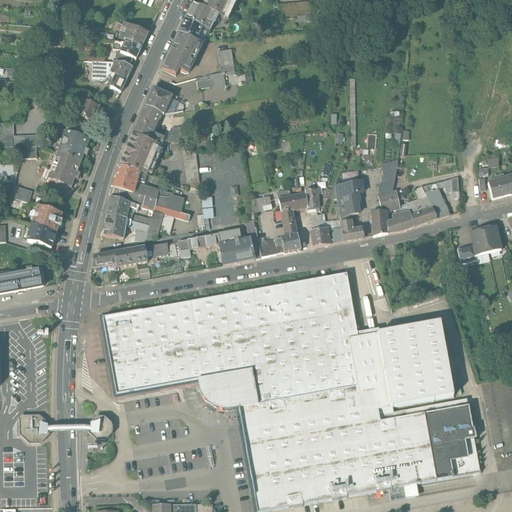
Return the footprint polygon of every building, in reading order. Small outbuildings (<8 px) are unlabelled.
[(205,0),(201,9),(218,16),(224,19),(232,0),(205,0)] [(317,12),(318,18),(329,16),(328,0),(311,0),(277,2),(278,15),(317,12)] [(193,4),(185,20),(202,28),(210,32),(213,25),(211,24),(214,18),(217,19),(218,16),(201,9),(193,4)] [(185,20),(179,34),(195,42),(202,28),(185,20)] [(126,34),(130,26),(124,23),(122,26),(114,23),(113,24),(115,25),(114,28),(126,34)] [(124,40),(126,41),(142,48),(148,35),(130,26),(126,34),(124,40)] [(178,70),(185,73),(188,73),(202,45),(199,44),(198,46),(179,37),(163,70),(175,76),(178,70)] [(122,50),(126,42),(99,40),(99,48),(122,50)] [(142,48),(126,41),(126,42),(122,50),(121,54),(136,61),(142,48)] [(218,51),(221,73),(234,72),(231,49),(218,51)] [(119,56),(117,60),(127,64),(128,60),(119,56)] [(103,80),(110,75),(115,77),(126,82),(132,69),(121,64),(93,62),(92,80),(103,80)] [(126,82),(115,77),(110,89),(120,94),(126,82)] [(196,81),(197,89),(211,87),(210,79),(196,81)] [(145,107),(160,114),(164,115),(172,97),(170,97),(171,94),(161,90),(160,92),(153,89),(145,107)] [(25,96),(26,108),(43,108),(43,96),(25,96)] [(82,101),(74,122),(83,126),(85,121),(92,124),(96,116),(99,117),(102,109),(91,105),(92,102),(88,100),(87,103),(82,101)] [(62,101),(59,106),(68,110),(70,104),(62,101)] [(154,130),(160,114),(145,107),(138,123),(154,130)] [(177,108),(168,109),(165,116),(169,118),(171,114),(178,113),(177,108)] [(133,135),(159,145),(161,146),(162,143),(165,144),(166,142),(161,139),(157,138),(156,140),(151,137),(154,130),(138,123),(133,135)] [(1,125),(1,137),(13,137),(13,125),(1,125)] [(171,129),(166,127),(161,139),(166,142),(171,129)] [(65,132),(57,154),(82,163),(84,156),(87,157),(89,152),(86,151),(90,141),(65,132)] [(125,155),(120,168),(138,173),(147,176),(159,145),(133,135),(125,155)] [(13,137),(1,137),(1,149),(13,149),(13,137)] [(23,137),(23,149),(39,148),(41,148),(40,137),(23,137)] [(23,149),(20,161),(39,160),(39,148),(23,149)] [(185,187),(201,192),(195,150),(183,152),(186,180),(185,187)] [(57,154),(49,176),(74,185),(78,175),(80,176),(82,170),(79,169),(82,163),(57,154)] [(382,185),(378,186),(378,197),(379,202),(383,202),(382,195),(391,193),(397,167),(382,171),(384,177),(380,178),(382,185)] [(119,168),(113,189),(132,195),(135,185),(138,173),(120,168),(119,168)] [(506,178),(488,183),(492,198),(509,194),(509,195),(511,194),(511,175),(506,177),(506,178)] [(457,177),(450,179),(451,192),(459,191),(457,177)] [(335,187),(340,217),(349,216),(359,214),(357,202),(359,202),(358,194),(363,193),(361,183),(335,187)] [(189,216),(165,209),(167,199),(170,200),(171,194),(158,192),(158,191),(135,185),(132,195),(113,189),(110,200),(128,205),(135,207),(188,222),(189,216)] [(10,199),(30,205),(33,194),(14,187),(10,199)] [(323,198),(321,207),(323,209),(328,196),(330,190),(327,189),(326,191),(325,191),(322,198),(323,198)] [(448,215),(447,213),(448,212),(445,205),(444,205),(436,190),(429,192),(425,194),(431,209),(436,219),(448,215)] [(279,200),(291,198),(289,191),(277,193),(279,200)] [(316,191),(304,192),(305,195),(305,197),(307,209),(307,213),(319,212),(316,191)] [(381,212),(386,211),(386,212),(400,208),(398,197),(397,197),(396,192),(391,193),(382,195),(383,202),(379,202),(381,212)] [(293,212),(304,209),(303,197),(302,195),(298,196),(291,198),(279,200),(282,214),(293,212)] [(270,198),(263,199),(265,212),(272,210),(270,198)] [(250,202),(253,214),(265,212),(263,199),(250,202)] [(107,217),(126,221),(145,227),(147,221),(133,216),(131,217),(131,219),(127,218),(128,211),(128,205),(110,200),(107,217)] [(62,215),(38,208),(35,214),(32,213),(30,220),(33,221),(31,227),(56,235),(58,228),(60,228),(62,223),(60,222),(62,215)] [(414,228),(436,219),(431,209),(410,217),(414,228)] [(414,228),(410,217),(409,212),(405,213),(404,210),(398,211),(399,216),(400,222),(395,223),(392,223),(394,233),(402,232),(414,228)] [(388,235),(387,224),(386,212),(386,211),(381,212),(371,213),(373,236),(388,235)] [(293,212),(282,214),(286,237),(298,235),(293,212)] [(309,217),(311,232),(323,230),(320,216),(309,217)] [(344,242),(363,238),(361,229),(352,231),(349,216),(340,217),(341,224),(343,233),(344,242)] [(103,237),(123,241),(125,228),(126,221),(107,217),(103,237)] [(126,221),(125,228),(136,231),(135,241),(140,243),(144,243),(149,228),(145,227),(126,221)] [(247,227),(249,241),(250,241),(250,243),(258,241),(255,229),(253,222),(246,223),(247,227)] [(488,227),(483,228),(489,252),(501,249),(495,224),(488,226),(488,227)] [(56,235),(31,227),(26,243),(51,251),(56,235)] [(477,228),(470,230),(473,244),(476,255),(489,252),(483,228),(477,230),(477,228)] [(313,248),(330,245),(327,230),(311,233),(313,248)] [(250,243),(250,241),(249,241),(240,242),(238,232),(218,236),(219,245),(218,245),(223,267),(254,260),(250,243)] [(336,244),(344,242),(343,233),(334,234),(336,244)] [(298,235),(286,237),(281,238),(284,254),(301,251),(298,235)] [(187,241),(189,250),(218,245),(219,245),(218,236),(187,241)] [(284,254),(281,238),(274,241),(276,256),(284,254)] [(189,250),(187,241),(178,243),(179,252),(189,250)] [(268,257),(276,256),(274,241),(265,243),(268,257)] [(268,257),(265,243),(259,244),(262,259),(268,257)] [(476,255),(473,244),(467,245),(470,256),(476,255)] [(151,248),(151,252),(153,258),(169,255),(167,245),(151,248)] [(116,265),(116,269),(147,264),(145,253),(151,252),(151,248),(114,254),(116,265)] [(93,258),(92,270),(113,266),(113,270),(116,269),(116,265),(114,254),(93,258)] [(0,278),(0,295),(15,293),(15,294),(26,292),(26,291),(44,287),(41,271),(21,275),(21,274),(13,275),(13,276),(0,278)] [(115,317),(102,319),(116,396),(137,392),(197,381),(198,384),(199,390),(200,395),(202,399),(205,402),(207,404),(206,406),(206,408),(207,410),(208,411),(210,412),(212,412),(214,412),(215,411),(216,410),(218,410),(221,411),(225,412),(229,411),(239,410),(357,388),(358,394),(375,391),(378,410),(454,397),(441,324),(348,341),(337,277),(183,305),(115,317)] [(113,400),(198,384),(197,381),(137,392),(116,396),(102,319),(115,317),(114,314),(98,316),(113,400)] [(357,388),(239,410),(241,415),(257,511),(265,511),(289,508),(289,509),(303,507),(303,505),(333,500),(333,501),(348,499),(347,497),(378,492),(378,493),(392,490),(391,489),(481,473),(475,439),(477,439),(475,430),(473,431),(469,406),(380,422),(378,410),(375,391),(358,394),(357,388)] [(41,445),(50,437),(50,434),(50,429),(50,426),(40,416),(24,417),(23,416),(18,421),(19,422),(19,437),(29,446),(41,445)] [(112,424),(105,418),(95,418),(89,424),(89,428),(89,432),(89,435),(96,442),(105,441),(112,435),(112,424)] [(147,424),(140,426),(144,442),(150,440),(147,424)]
